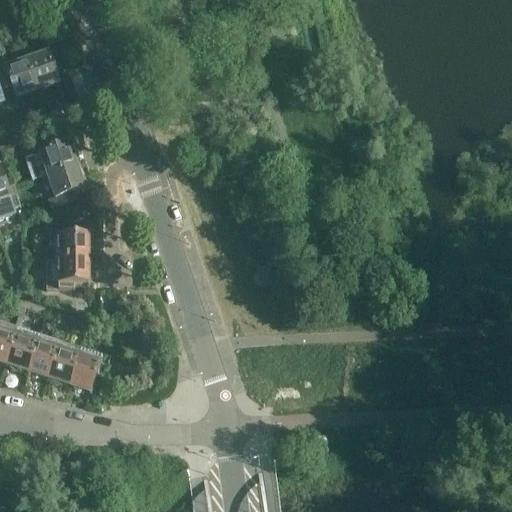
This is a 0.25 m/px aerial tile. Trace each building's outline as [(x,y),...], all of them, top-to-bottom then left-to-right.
[(54,74),(61,71),(53,49),(45,52),(47,58),(30,64),(28,58),(25,59),(38,95),(59,87),(54,74)] [(38,95),(25,59),(23,60),(25,65),(7,72),(5,66),(0,67),(0,76),(5,91),(12,88),(17,102),(38,95)] [(78,169),(70,146),(57,151),(54,144),(32,152),(35,160),(41,158),(47,177),(41,179),(42,181),(78,169)] [(17,160),(13,149),(4,152),(7,163),(17,160)] [(86,191),(78,169),(42,181),(43,184),(49,182),(55,201),(50,203),(52,211),(75,203),(72,196),(86,191)] [(19,205),(11,183),(4,185),(0,173),(0,204),(9,202),(11,208),(19,205)] [(32,219),(29,210),(21,212),(24,222),(32,219)] [(89,263),(89,238),(58,238),(58,264),(89,263)] [(89,288),(89,263),(58,264),(58,288),(89,288)] [(0,368),(7,371),(17,338),(0,332),(0,368)] [(28,377),(38,345),(39,341),(18,334),(17,338),(7,371),(9,371),(12,374),(15,375),(19,374),(28,377)] [(49,384),(59,352),(60,348),(39,341),(38,345),(28,377),(30,378),(32,381),(36,382),(39,381),(49,384)] [(69,391),(80,358),(81,355),(60,348),(59,352),(49,384),(51,385),(53,388),(57,389),(60,388),(69,391)] [(95,386),(101,365),(102,361),(81,355),(80,358),(69,391),(72,392),(75,394),(78,396),(82,395),(91,398),(95,386)] [(97,400),(101,388),(95,386),(91,398),(97,400)]
